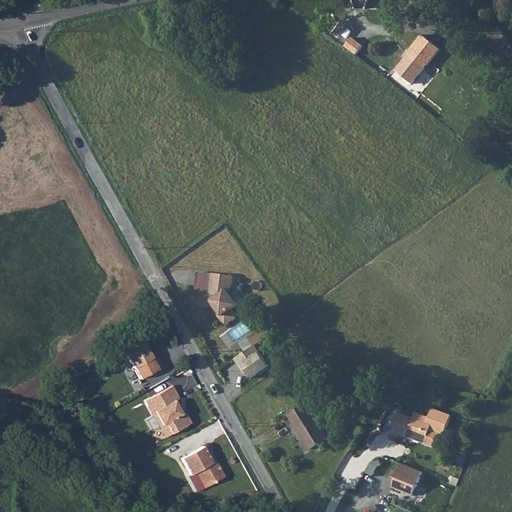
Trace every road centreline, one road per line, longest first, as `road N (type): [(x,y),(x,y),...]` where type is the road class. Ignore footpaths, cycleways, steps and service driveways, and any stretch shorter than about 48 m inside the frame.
road 1 (unclassified): [(18,22),(159,286)]
road 2 (residential): [(159,286),(283,511)]
